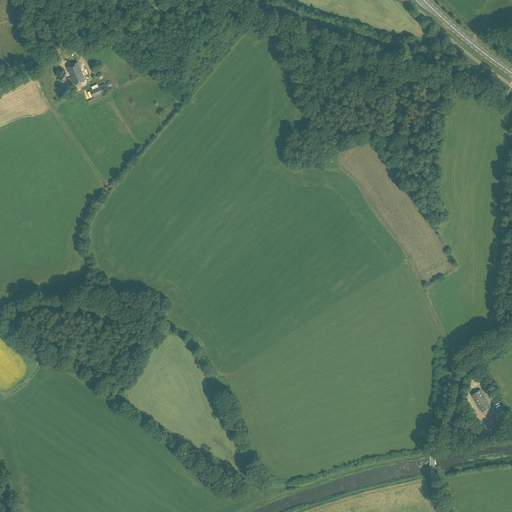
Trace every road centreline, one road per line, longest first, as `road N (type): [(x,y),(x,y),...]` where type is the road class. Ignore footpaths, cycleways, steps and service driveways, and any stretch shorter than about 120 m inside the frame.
road 1 (track): [(0,317),(237,479),(295,486),(433,451)]
road 2 (unclassified): [(511,88),(495,93),(199,0)]
road 3 (unclassified): [(443,511),(431,468),(453,371),(467,351),(511,324)]
road 4 (unclassified): [(177,0),(0,76)]
